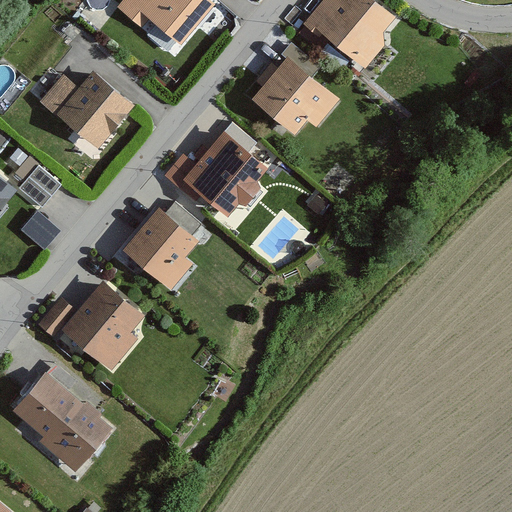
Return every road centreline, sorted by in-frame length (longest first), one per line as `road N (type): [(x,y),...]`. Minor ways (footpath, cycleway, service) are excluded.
road 1 (track): [(195,511),(357,308),(511,152)]
road 2 (residential): [(0,318),(277,0)]
